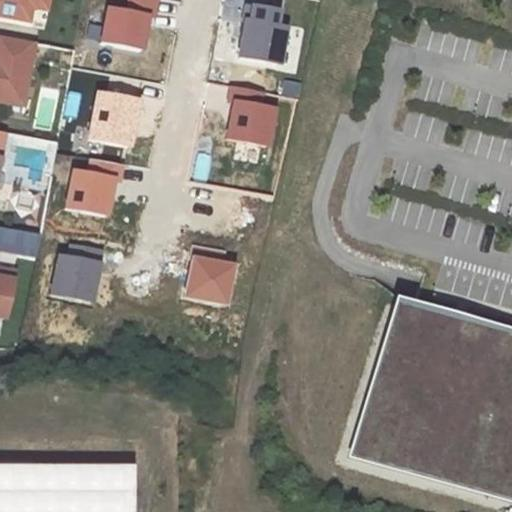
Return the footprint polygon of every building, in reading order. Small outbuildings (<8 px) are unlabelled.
[(0,0),(0,15),(28,21),(31,7),(32,0),(0,0)] [(47,0),(32,0),(31,7),(45,10),(47,0)] [(25,87),(33,43),(0,36),(0,101),(10,103),(14,85),(25,87)] [(14,85),(10,103),(21,105),(25,87),(14,85)] [(0,270),(0,317),(4,318),(13,273),(0,270)] [(511,336),(400,305),(349,459),(511,502),(511,336)] [(128,511),(129,472),(0,470),(0,511),(128,511)]
